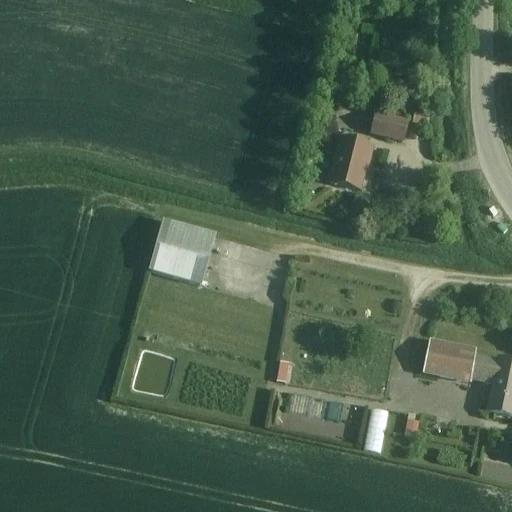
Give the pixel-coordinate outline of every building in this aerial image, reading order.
[(415,114),(412,124),(425,127),(428,117),(415,114)] [(376,116),(370,136),(402,144),(407,124),(376,116)] [(340,141),(329,185),(360,193),(371,148),(340,141)] [(163,224),(149,274),(200,288),(214,238),(163,224)] [(428,344),(422,375),(470,386),(471,382),(493,387),(487,414),(511,418),(511,364),(498,362),(498,363),(475,358),(475,353),(428,344)] [(280,364),(276,383),(285,385),(289,366),(280,364)] [(391,385),(389,401),(400,403),(402,387),(391,385)] [(380,456),(389,414),(372,411),(363,453),(380,456)] [(414,423),(415,416),(407,415),(403,435),(415,437),(418,424),(414,423)]
